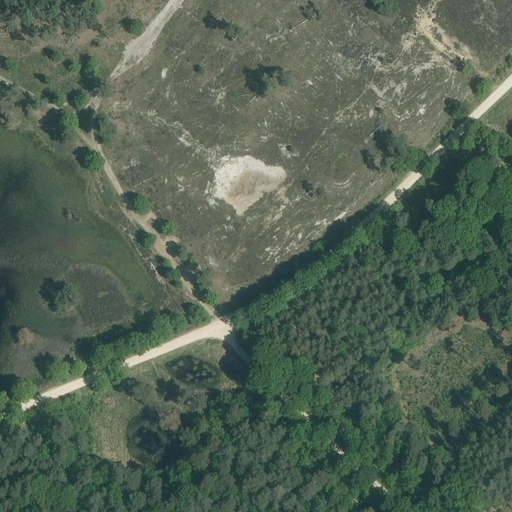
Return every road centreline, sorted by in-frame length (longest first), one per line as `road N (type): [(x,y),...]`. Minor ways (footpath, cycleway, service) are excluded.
road 1 (track): [(217,325),(318,264),(511,80)]
road 2 (track): [(409,511),(244,365),(217,325)]
road 3 (track): [(63,119),(217,325)]
road 4 (track): [(217,325),(0,416)]
road 5 (track): [(63,119),(163,0)]
